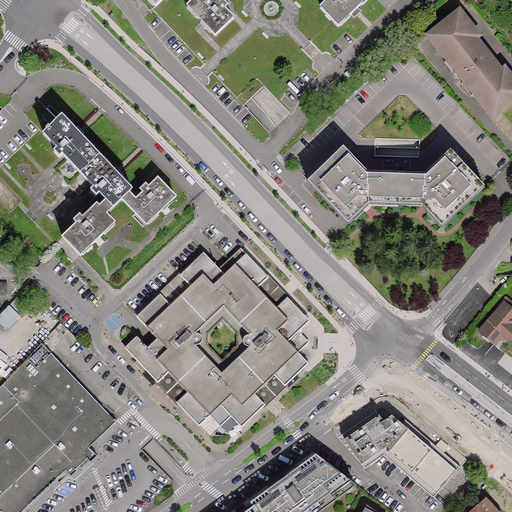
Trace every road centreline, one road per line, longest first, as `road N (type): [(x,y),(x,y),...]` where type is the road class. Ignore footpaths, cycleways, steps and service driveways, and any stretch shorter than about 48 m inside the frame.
road 1 (primary): [(32,18),(158,119),(389,361)]
road 2 (primary): [(418,335),(323,253),(67,0)]
road 3 (residential): [(93,324),(203,218),(205,199),(84,82),(51,76),(19,88),(0,74)]
road 4 (residential): [(122,0),(170,62),(338,233)]
road 5 (primary): [(389,361),(511,456)]
road 6 (residential): [(419,511),(363,475),(311,417)]
road 7 (residential): [(511,228),(418,335)]
road 8 (secondary): [(311,417),(201,502)]
